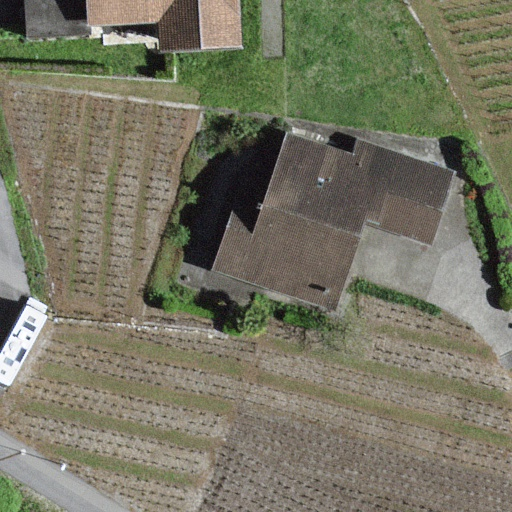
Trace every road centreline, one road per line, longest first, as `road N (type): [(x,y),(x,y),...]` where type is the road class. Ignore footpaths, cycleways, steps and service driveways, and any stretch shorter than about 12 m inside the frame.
road 1 (residential): [(0,448),(105,511)]
road 2 (track): [(441,256),(511,353)]
